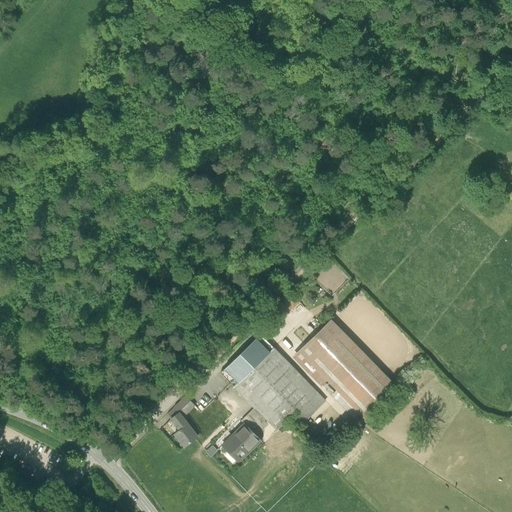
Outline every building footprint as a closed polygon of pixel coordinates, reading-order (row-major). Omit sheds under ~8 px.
[(399,383),(332,314),(291,353),(359,422),(399,383)] [(327,399),(260,330),(218,370),(285,440),(327,399)] [(199,433),(181,408),(165,419),(183,445),(199,433)] [(263,439),(244,420),(222,442),(241,460),(263,439)] [(213,456),(220,449),(215,443),(208,450),(213,456)]
